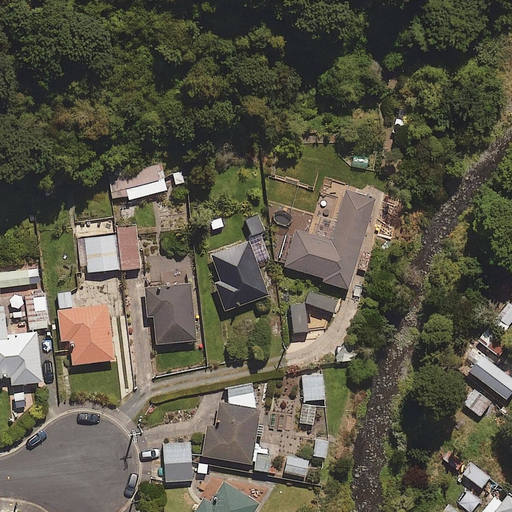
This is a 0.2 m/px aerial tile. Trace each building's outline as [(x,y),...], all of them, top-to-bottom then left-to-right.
[(114,173),(119,196),(130,194),(130,198),(167,191),(162,163),(114,173)] [(376,198),(346,190),(331,241),(295,230),(285,265),(324,277),(323,280),(349,288),(376,198)] [(395,236),(403,194),(381,190),(373,231),(395,236)] [(242,217),(249,240),(209,253),(227,308),(267,295),(256,261),(269,257),(262,236),(270,233),(263,210),(242,217)] [(137,226),(117,227),(118,235),(86,238),(88,271),(140,267),(137,226)] [(35,266),(0,269),(0,283),(8,283),(9,293),(26,291),(24,282),(37,281),(35,266)] [(197,339),(191,284),(147,288),(149,315),(155,315),(158,343),(197,339)] [(48,323),(44,288),(26,290),(30,325),(48,323)] [(115,358),(108,303),(74,308),(72,290),(57,291),(63,339),(70,338),(73,363),(115,358)] [(511,321),(511,304),(507,301),(496,316),(509,325),(511,321)] [(7,335),(4,306),(0,306),(0,376),(11,376),(12,384),(42,381),(38,332),(7,335)] [(482,329),(475,339),(499,357),(507,348),(482,329)] [(511,392),(511,377),(472,349),(461,364),(508,398),(511,392)] [(323,374),(302,376),(304,400),(325,398),(323,374)] [(256,434),(264,436),(266,423),(258,422),(260,408),(258,408),(253,382),(227,387),(231,404),(222,402),(218,427),(208,425),(204,455),(251,462),(250,470),(270,473),(272,460),(279,461),(282,447),(254,442),(256,434)] [(492,399),(469,384),(458,400),(482,415),(492,399)] [(327,459),(330,440),(313,437),(310,456),(327,459)] [(190,442),(164,444),(167,481),(193,479),(190,442)] [(453,445),(444,456),(481,487),(490,476),(453,445)] [(308,459),(287,457),(286,472),(306,474),(308,459)] [(253,511),(259,503),(215,477),(194,511),(253,511)] [(511,511),(511,493),(508,490),(501,500),(496,496),(483,511),(511,511)]
